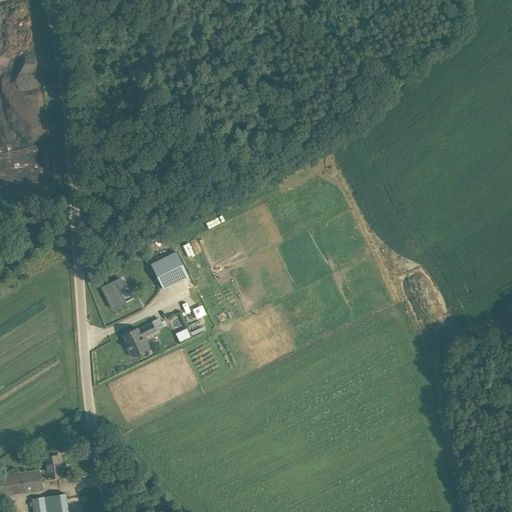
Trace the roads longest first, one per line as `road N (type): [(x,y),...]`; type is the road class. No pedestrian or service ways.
road 1 (unclassified): [(108,511),(90,416),(64,86),(43,0)]
road 2 (track): [(467,511),(442,380)]
